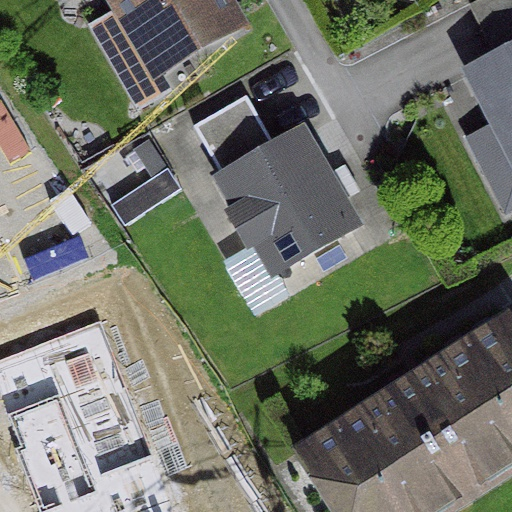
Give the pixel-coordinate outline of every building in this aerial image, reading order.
[(117,0),(157,69),(235,24),(221,0),(117,0)] [(472,74),(511,152),(511,0),(484,0),(471,7),(498,60),(472,74)] [(246,98),(194,127),(239,210),(230,215),(249,247),(258,242),(275,272),(353,227),(299,135),(275,149),(246,98)] [(172,511),(99,323),(0,361),(0,396),(19,445),(13,447),(38,511),(172,511)] [(441,511),(511,467),(511,349),(501,332),(309,454),(345,511),(441,511)]
